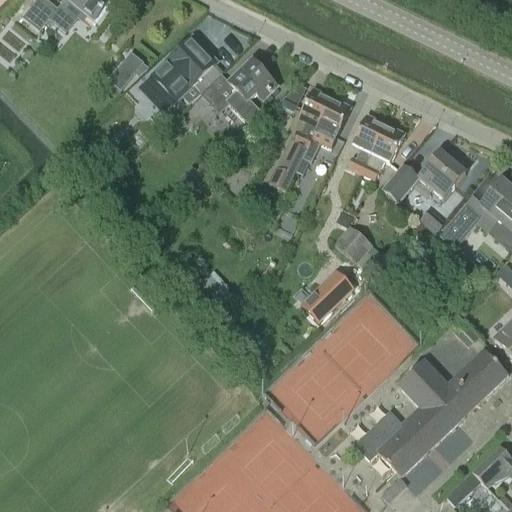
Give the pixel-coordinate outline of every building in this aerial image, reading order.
[(39,37),(58,14),(41,0),(40,0),(22,23),(39,37)] [(67,0),(65,4),(94,28),(112,7),(103,0),(67,0)] [(162,71),(152,81),(176,106),(182,100),(191,108),(211,89),(203,80),(217,66),(216,65),(212,69),(189,45),(166,66),(165,65),(160,69),(162,71)] [(133,59),(125,69),(131,74),(135,77),(136,75),(143,67),(133,59)] [(229,88),(221,80),(200,99),(213,112),(219,119),(229,110),(248,130),(251,126),(261,116),(250,105),(257,99),(263,105),(276,93),(251,67),(229,88)] [(300,136),(295,146),(282,173),(278,171),(270,187),(286,195),(331,104),(322,99),(322,96),(317,94),(314,95),(313,94),(299,122),(308,126),(303,137),(300,136)] [(341,108),(331,104),(295,177),(304,181),(311,168),(313,169),(321,153),(323,150),(330,154),(331,153),(337,141),(350,113),(348,112),(348,109),(344,107),(341,108)] [(348,172),(361,178),(385,131),(376,126),(376,123),(372,121),(368,123),(366,122),(353,149),(361,153),(356,163),(353,162),(348,172)] [(385,131),(361,178),(374,184),(379,175),(377,174),(382,163),(390,167),(403,140),(401,139),(401,136),(396,134),(394,135),(385,131)] [(439,158),(418,183),(443,205),(465,180),(464,179),(467,176),(457,168),(455,171),(439,158)] [(381,194),(397,207),(418,183),(402,170),(381,194)] [(511,237),(511,196),(501,187),(481,210),(472,203),(440,240),(455,253),(476,229),(487,238),(498,226),(511,237)] [(175,189),(163,200),(177,214),(188,202),(175,189)] [(436,236),(446,224),(429,211),(420,223),(436,236)] [(343,239),(335,248),(334,250),(357,269),(358,267),(365,259),(373,250),(350,231),(343,239)] [(214,275),(201,287),(218,305),(231,293),(214,275)] [(301,311),(318,328),(353,294),(336,277),(301,311)] [(511,325),(494,343),(511,362),(511,325)] [(455,337),(468,351),(478,342),(464,328),(455,337)] [(378,459),(400,482),(427,456),(433,450),(458,427),(470,415),(507,380),(484,356),(448,390),(424,365),(398,391),(419,414),(403,429),(390,416),(354,451),(369,466),(378,459)] [(505,479),(511,472),(511,464),(499,451),(472,477),(472,478),(473,477),(479,483),(481,486),(484,490),(500,474),(505,479)] [(473,477),(472,478),(446,502),(455,511),(481,486),(479,483),(473,477)] [(406,489),(400,482),(381,500),(388,507),(406,489)] [(391,505),(397,511),(402,511),(417,499),(408,489),(391,505)]
